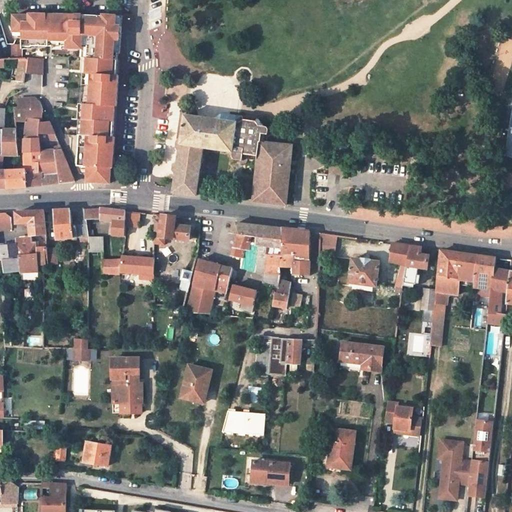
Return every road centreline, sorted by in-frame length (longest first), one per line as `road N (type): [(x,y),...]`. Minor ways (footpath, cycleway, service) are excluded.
road 1 (residential): [(269,511),(74,479),(0,478)]
road 2 (tertiary): [(224,209),(474,243)]
road 3 (unclassified): [(142,0),(147,65),(138,198)]
road 4 (residential): [(83,198),(48,99),(49,60)]
